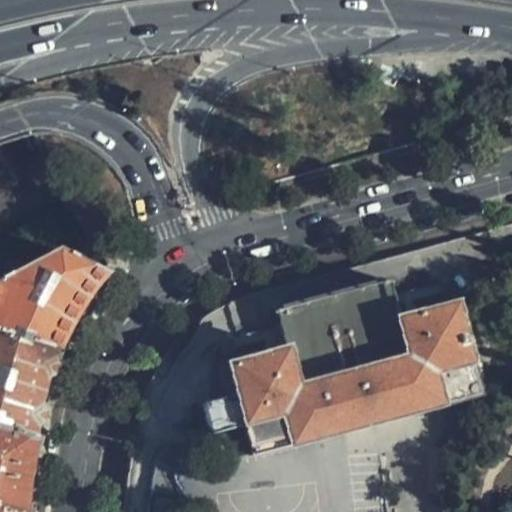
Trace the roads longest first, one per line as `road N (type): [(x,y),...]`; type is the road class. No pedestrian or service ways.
road 1 (trunk): [(227,249),(190,146),(197,106),(220,81),(258,62),(316,50),(511,26)]
road 2 (secondary): [(511,173),(227,249)]
road 3 (trunk): [(229,10),(359,6),(511,23)]
road 4 (trunk): [(0,124),(60,112),(126,142),(150,182),(179,274)]
road 5 (secondary): [(179,274),(142,301),(102,361),(71,511)]
road 6 (trunk): [(0,80),(229,10)]
road 7 (trunk): [(0,46),(229,10)]
